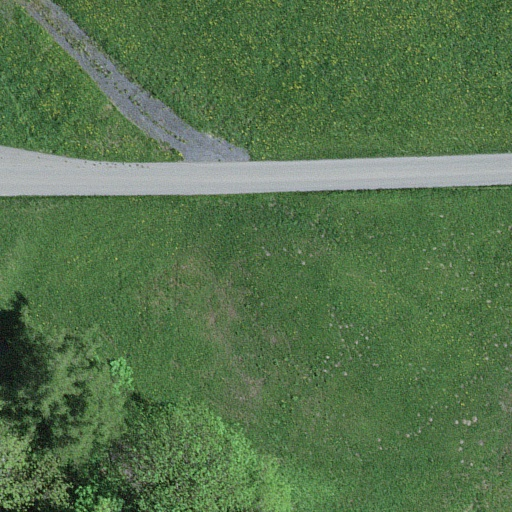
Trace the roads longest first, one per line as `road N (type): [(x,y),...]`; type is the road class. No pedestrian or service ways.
road 1 (unclassified): [(511,166),(0,179)]
road 2 (track): [(0,361),(165,479),(197,511)]
